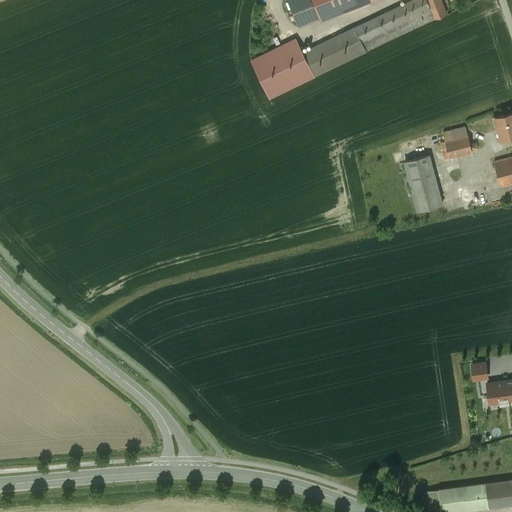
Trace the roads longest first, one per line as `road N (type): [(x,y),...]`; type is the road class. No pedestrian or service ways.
road 1 (track): [(69,336),(152,287),(385,227)]
road 2 (tertiary): [(181,472),(175,438),(148,400),(0,275)]
road 3 (secondary): [(367,511),(282,483),(181,472)]
road 4 (secondary): [(181,472),(0,485)]
